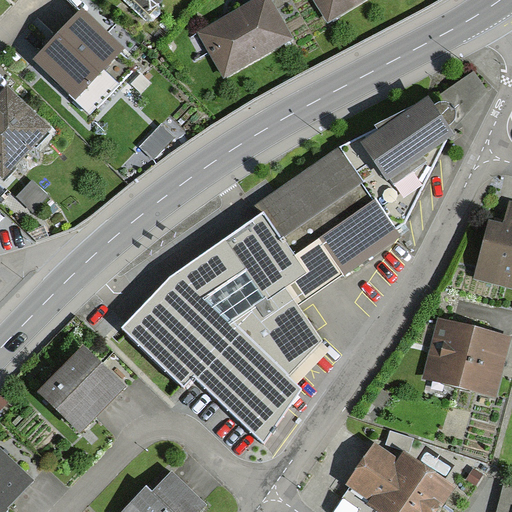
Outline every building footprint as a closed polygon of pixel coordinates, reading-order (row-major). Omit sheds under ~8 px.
[(138,0),(151,11),(161,0),(138,0)] [(314,0),(331,27),(375,0),(314,0)] [(266,3),(199,39),(220,78),(287,43),(266,3)] [(122,51),(81,16),(36,67),(91,115),(117,85),(103,73),(122,51)] [(433,107),(343,149),(396,234),(457,126),(489,92),(473,75),(433,107)] [(8,88),(0,96),(0,173),(7,179),(53,129),(8,88)] [(143,149),(155,162),(178,142),(166,128),(143,149)] [(396,234),(343,149),(259,210),(265,218),(171,283),(120,338),(184,393),(195,381),(262,447),(298,396),(285,384),(320,346),(280,285),(328,255),(345,277),(396,234)] [(51,201),(33,185),(19,200),(37,216),(51,201)] [(511,206),(506,231),(488,227),(476,279),(511,287),(511,206)] [(511,340),(441,324),(427,381),(497,398),(511,340)] [(88,349),(45,394),(86,433),(129,389),(88,349)] [(382,440),(351,487),(388,511),(440,511),(456,489),(382,440)] [(0,511),(5,511),(35,483),(0,448),(0,511)] [(148,488),(125,511),(202,511),(208,506),(175,474),(156,495),(148,488)] [(511,511),(511,487),(508,487),(502,511),(511,511)]
